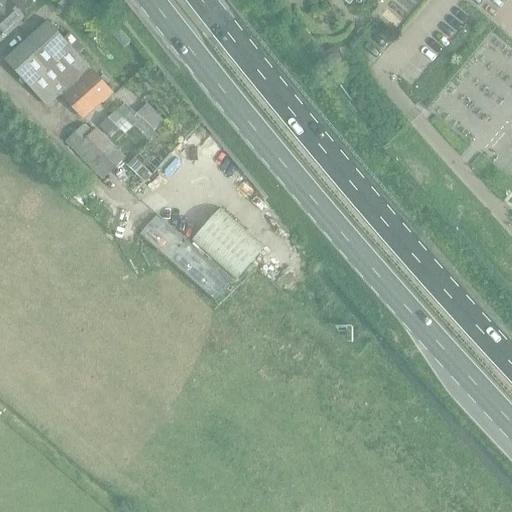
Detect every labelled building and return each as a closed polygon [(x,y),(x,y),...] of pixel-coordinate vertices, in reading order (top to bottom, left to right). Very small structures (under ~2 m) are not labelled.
[(33,15),(27,9),(29,7),(29,2),(27,0),(0,0),(0,43),(17,28),(16,26),(21,21),(24,23),(33,15)] [(52,0),(65,13),(78,0),(52,0)] [(86,65),(75,52),(81,47),(70,35),(64,41),(48,23),(6,61),(47,107),(60,95),(73,110),(84,121),(114,95),(86,65)] [(131,42),(117,28),(109,35),(123,50),(131,42)] [(336,48),(316,56),(321,69),(341,61),(336,48)] [(125,104),(117,112),(132,127),(148,142),(156,133),(154,131),(137,115),(125,104)] [(147,104),(137,115),(154,131),(164,120),(147,104)] [(126,158),(97,129),(93,133),(85,125),(66,143),(102,179),(126,158)] [(221,209),(191,242),(235,281),(264,248),(221,209)] [(215,303),(232,284),(183,241),(156,217),(140,236),(215,303)] [(279,310),(279,305),(277,300),(273,292),(268,288),(265,286),(259,284),(255,284),(249,284),(245,285),(237,290),(232,294),(230,299),(228,304),(228,308),(228,313),(229,319),(231,323),(234,327),(242,333),(248,335),(252,335),(257,335),(263,334),(270,329),(274,325),(277,320),(278,315),(279,310)] [(336,355),(335,349),(334,343),(331,338),(328,335),(324,331),(319,328),(312,326),(308,326),(303,326),(297,328),(292,330),(287,333),(283,339),(280,343),(279,348),(278,354),(279,361),(280,366),(283,371),(286,375),(291,379),(296,382),(302,383),(305,384),(312,383),(317,382),(323,379),(327,376),(331,371),(334,366),(335,361),(336,355)]
